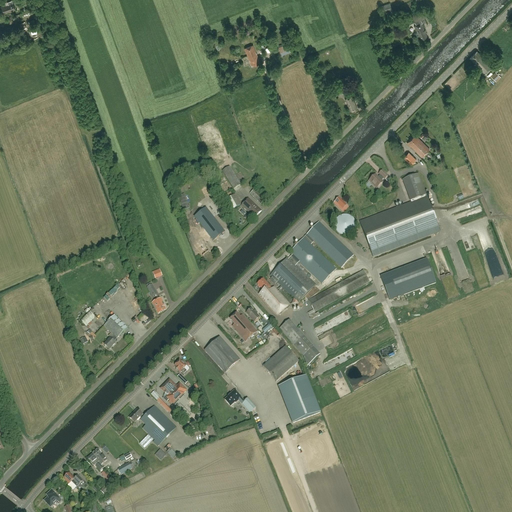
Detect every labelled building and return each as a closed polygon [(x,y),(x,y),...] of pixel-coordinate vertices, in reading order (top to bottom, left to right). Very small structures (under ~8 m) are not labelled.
[(8,4),(0,6),(3,15),(16,10),(12,0),(7,2),(8,4)] [(390,3),(380,7),(383,14),(393,11),(390,3)] [(421,20),(422,20),(429,16),(426,10),(414,15),(412,17),(414,23),(415,23),(416,25),(414,26),(417,32),(414,33),(414,34),(413,34),(414,37),(415,37),(416,37),(420,36),(422,39),(427,37),(421,24),(422,23),(421,20)] [(19,20),(18,17),(17,15),(6,19),(8,24),(19,20)] [(260,63),(253,45),(244,49),(251,65),(253,65),(253,66),(260,63)] [(288,45),(278,48),(281,55),(291,51),(288,45)] [(477,51),(470,58),(475,64),(474,65),(484,75),(494,66),(486,58),(485,59),(477,51)] [(500,76),(495,72),(491,77),(496,81),(500,76)] [(336,91),(332,92),(334,97),(343,93),(338,84),(334,85),(336,91)] [(345,99),(351,111),(357,108),(352,96),(345,99)] [(422,157),(426,152),(429,149),(415,135),(407,143),(411,147),(411,146),(422,157)] [(404,158),(408,161),(411,165),(416,160),(412,156),(409,153),(404,158)] [(229,166),(222,171),(234,189),(241,185),(229,166)] [(375,174),(369,181),(376,188),(383,182),(381,181),(384,179),(388,176),(382,170),(379,174),(380,175),(378,177),(375,174)] [(411,203),(360,222),(373,256),(440,231),(418,174),(402,180),(411,203)] [(265,200),(254,189),(250,194),(261,204),(265,200)] [(234,196),(231,191),(222,196),(230,212),(240,206),(235,195),(234,196)] [(334,203),(342,211),(347,205),(339,197),(334,203)] [(261,211),(248,198),(241,205),(254,218),(261,211)] [(206,208),(195,217),(206,232),(201,236),(205,241),(210,237),(213,241),(224,232),(206,208)] [(343,215),(342,215),(340,216),(338,217),(337,218),(336,220),(335,223),(335,225),(335,227),(335,228),(337,231),(337,232),(339,233),(341,234),(343,235),(345,235),(347,235),(349,235),(351,234),(352,233),(354,231),(355,229),(355,227),(356,225),(356,223),(355,222),(354,219),(353,218),(352,217),(350,215),(348,215),(345,214),(343,215)] [(292,255),(289,259),(288,257),(270,275),(272,277),(270,280),(275,285),(277,282),(298,303),(316,285),(296,266),(299,262),(322,284),(336,269),(311,245),(314,242),(341,268),(353,256),(319,222),(289,252),(292,255)] [(389,300),(435,283),(427,260),(381,277),(389,300)] [(369,282),(363,271),(308,301),(315,312),(369,282)] [(272,289),(263,279),(257,284),(263,290),(259,294),(277,315),(289,305),(274,287),(272,289)] [(157,294),(152,285),(147,287),(152,297),(157,294)] [(166,310),(164,306),(165,306),(161,298),(152,302),(158,314),(166,310)] [(254,311),(252,308),(250,309),(250,308),(247,311),(248,312),(247,312),(249,315),(248,316),(254,322),(259,317),(257,314),(257,313),(256,311),(254,311)] [(234,324),(232,326),(246,342),(257,332),(242,315),(240,317),(237,313),(230,319),(234,324)] [(114,316),(113,317),(104,326),(114,336),(111,339),(110,338),(104,345),(109,349),(115,343),(113,342),(116,338),(117,339),(127,328),(114,316)] [(280,328),(303,356),(307,366),(320,355),(314,347),(290,320),(280,328)] [(272,323),(264,331),(267,334),(275,326),(272,323)] [(240,360),(220,337),(205,351),(225,373),(240,360)] [(281,337),(276,342),(279,345),(284,340),(281,337)] [(263,367),(276,381),(299,361),(286,347),(263,367)] [(181,360),(175,366),(177,367),(176,368),(179,371),(181,372),(184,374),(187,371),(184,369),(187,366),(184,363),(184,364),(181,360)] [(155,378),(158,381),(167,373),(164,370),(155,378)] [(188,382),(184,377),(181,374),(178,378),(181,380),(185,385),(188,382)] [(320,413),(306,376),(278,387),(292,424),(320,413)] [(170,380),(161,389),(168,395),(166,397),(166,396),(163,398),(167,402),(169,400),(173,404),(184,394),(183,394),(187,390),(180,383),(176,386),(170,380)] [(230,394),(230,395),(224,400),(230,406),(235,402),(235,403),(238,400),(250,413),(256,408),(247,399),(244,401),(234,390),(230,394)] [(159,395),(154,391),(151,394),(157,400),(159,398),(158,396),(159,395)] [(171,410),(160,398),(157,400),(169,413),(171,410)] [(179,407),(190,418),(193,415),(182,404),(179,407)] [(137,409),(129,417),(134,422),(140,417),(142,419),(141,420),(146,425),(143,428),(155,440),(153,442),(158,446),(176,427),(154,406),(145,416),(142,414),(137,409)] [(144,434),(135,433),(135,438),(140,438),(139,441),(143,441),(144,434)] [(141,444),(146,449),(155,440),(149,435),(141,444)] [(92,454),(101,465),(107,460),(103,455),(102,455),(101,453),(98,449),(92,454)] [(162,460),(167,454),(161,449),(156,455),(162,460)] [(174,459),(178,456),(173,449),(168,452),(174,459)] [(134,460),(132,456),(129,452),(124,456),(126,460),(130,458),(132,461),(134,460)] [(101,465),(92,454),(87,458),(94,466),(95,465),(100,471),(104,468),(101,465)] [(121,474),(131,468),(137,465),(134,461),(131,462),(131,463),(129,464),(129,463),(118,469),(121,474)] [(107,481),(110,478),(105,471),(101,474),(107,481)] [(69,473),(63,479),(69,485),(68,486),(71,489),(75,486),(80,491),(83,488),(80,485),(83,481),(78,476),(75,479),(69,473)] [(110,489),(106,485),(100,491),(104,495),(110,489)] [(46,495),(48,497),(44,501),(50,508),(57,501),(59,504),(62,501),(52,490),(46,495)]
